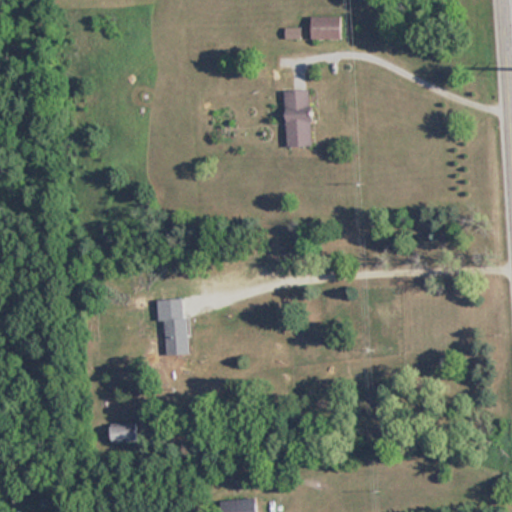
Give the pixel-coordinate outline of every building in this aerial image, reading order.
[(342,16),(332,16),(332,8),(313,8),(313,39),(342,39),(342,16)] [(172,79),(172,93),(184,93),(184,79),(172,79)] [(311,89),(285,90),(286,147),(312,146),(311,89)] [(159,299),(162,340),(187,339),(184,297),(159,299)] [(137,425),(112,425),(112,443),(137,443),(137,425)] [(258,511),(258,499),(222,499),(222,511),(258,511)]
